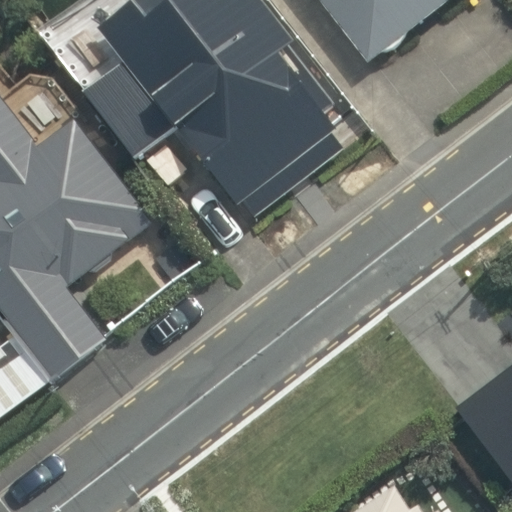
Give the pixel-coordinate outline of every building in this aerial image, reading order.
[(138,73),(92,103),(136,169),(186,136),(249,229),(351,161),(276,49),(219,88),(159,0),(151,0),(109,29),(138,73)] [(315,0),(370,74),(469,0),(315,0)] [(109,351),(73,300),(159,240),(48,81),(14,105),(0,84),(0,316),(52,391),(109,351)] [(0,427),(52,391),(0,316),(0,427)] [(511,373),(460,418),(511,478),(511,373)] [(443,511),(425,485),(383,511),(443,511)]
